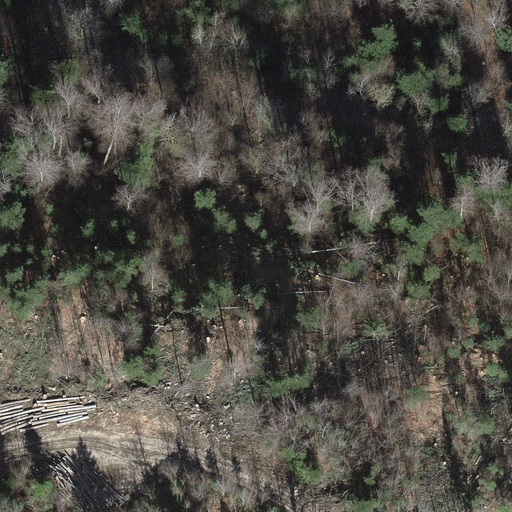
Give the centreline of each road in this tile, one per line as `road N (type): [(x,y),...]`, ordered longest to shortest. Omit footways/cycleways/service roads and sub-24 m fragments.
road 1 (track): [(0,452),(102,444),(186,459),(304,511)]
road 2 (track): [(303,98),(511,158)]
